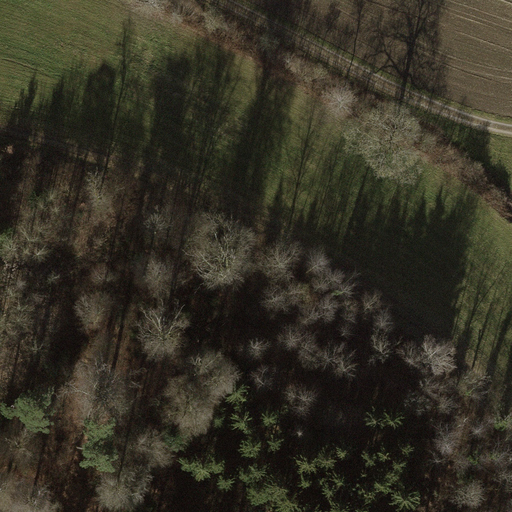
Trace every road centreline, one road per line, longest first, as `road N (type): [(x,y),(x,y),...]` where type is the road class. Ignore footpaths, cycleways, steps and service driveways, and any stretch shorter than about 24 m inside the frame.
road 1 (track): [(0,143),(183,204),(363,295),(434,348),(511,445)]
road 2 (track): [(213,0),(436,112),(511,132)]
